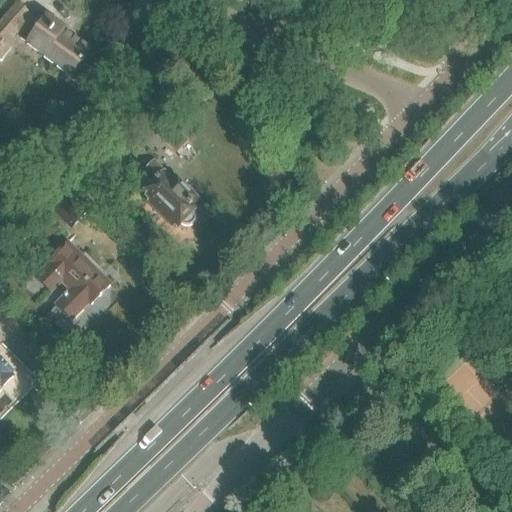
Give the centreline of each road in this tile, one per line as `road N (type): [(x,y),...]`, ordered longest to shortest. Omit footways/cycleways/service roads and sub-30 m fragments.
road 1 (primary): [(511,81),(86,511)]
road 2 (residential): [(16,511),(420,109)]
road 3 (primary): [(122,511),(511,138)]
road 4 (unclassified): [(255,451),(511,197)]
road 5 (residential): [(420,109),(190,0)]
